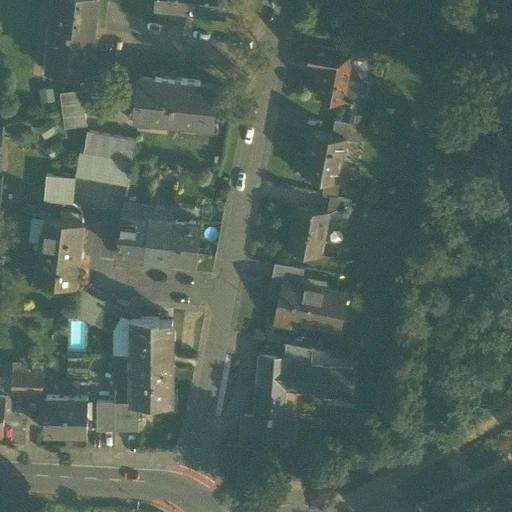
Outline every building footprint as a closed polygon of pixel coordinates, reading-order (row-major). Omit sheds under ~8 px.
[(73,69),(89,71),(90,55),(91,55),(96,10),(95,10),(96,0),(54,0),(47,66),(73,69)] [(155,0),(155,4),(225,11),(226,0),(155,0)] [(351,51),(372,56),(374,45),(343,39),(341,49),(351,51)] [(353,100),(363,102),(367,84),(346,80),(351,51),(341,49),(311,43),(308,61),(325,64),(319,94),(343,99),(343,98),(350,99),(349,100),(353,101),(353,100)] [(445,85),(447,67),(435,66),(433,84),(445,85)] [(134,116),(212,125),(217,83),(201,81),(201,80),(156,75),(156,77),(139,75),(134,116)] [(56,100),(54,87),(39,89),(41,102),(56,100)] [(87,124),(83,89),(60,91),(65,127),(87,124)] [(62,127),(54,115),(36,127),(44,139),(62,127)] [(345,138),(357,140),(360,123),(335,118),(333,134),(345,136),(345,138)] [(89,129),(85,150),(93,152),(119,156),(131,159),(135,138),(89,129)] [(304,173),(325,177),(328,161),(340,163),(345,138),(345,136),(333,134),(312,130),(307,154),(298,152),(294,170),(304,171),(304,173)] [(75,173),(89,176),(93,152),(85,150),(80,149),(75,173)] [(119,156),(93,152),(89,176),(114,181),(119,156)] [(131,159),(119,156),(114,181),(127,183),(131,159)] [(337,180),(340,163),(328,161),(325,177),(337,180)] [(75,173),(45,171),(43,198),(73,201),(75,173)] [(337,180),(325,177),(322,193),(329,194),(334,195),(337,180)] [(327,211),(348,215),(352,198),(334,195),(329,194),(329,196),(326,210),(328,210),(327,211)] [(124,198),(123,213),(148,216),(150,201),(124,198)] [(291,248),(319,253),(327,211),(328,210),(326,210),(297,204),(289,247),(291,248)] [(118,251),(144,254),(148,216),(123,213),(118,251)] [(28,239),(42,240),(45,215),(31,214),(28,239)] [(42,240),(41,254),(75,258),(79,220),(45,215),(42,240)] [(174,219),(148,216),(144,254),(170,257),(174,219)] [(201,222),(174,219),(170,257),(196,260),(201,222)] [(76,258),(75,258),(41,254),(38,253),(35,278),(73,282),(76,258)] [(282,278),(300,282),(302,274),(304,266),(275,261),(271,280),(281,282),(282,278)] [(326,279),(302,274),(300,282),(325,287),(326,279)] [(330,329),(340,331),(340,327),(331,326),(335,307),(344,309),(348,291),(325,287),(300,282),(282,278),(281,282),(278,297),(273,322),(292,325),(293,319),(331,327),(330,329)] [(268,295),(278,297),(281,282),(271,280),(268,295)] [(78,315),(83,317),(92,296),(81,291),(69,314),(78,315)] [(83,317),(95,322),(104,301),(92,296),(83,317)] [(126,311),(104,301),(95,322),(113,330),(116,332),(124,314),(126,311)] [(331,326),(340,327),(344,309),(335,307),(331,326)] [(116,332),(113,330),(113,353),(132,353),(132,317),(124,314),(116,332)] [(132,317),(132,353),(172,353),(173,320),(158,320),(158,317),(132,317)] [(285,358),(311,360),(312,345),(286,340),(284,357),(286,357),(285,358)] [(172,392),(172,353),(132,353),(132,400),(132,402),(138,402),(153,402),(153,408),(176,408),(177,392),(172,392)] [(281,418),(283,384),(285,363),(285,358),(286,357),(284,357),(260,355),(258,382),(260,383),(258,415),(258,416),(268,417),(268,418),(281,418)] [(310,365),(285,363),(283,384),(327,388),(326,392),(328,392),(328,390),(350,392),(352,367),(330,366),(310,365)] [(13,393),(26,394),(27,364),(15,364),(14,375),(13,392),(13,393)] [(40,365),(27,364),(26,394),(39,394),(40,365)] [(0,391),(5,392),(13,392),(14,375),(0,374),(0,391)] [(45,430),(66,430),(67,394),(46,394),(45,430)] [(87,395),(67,394),(66,430),(87,431),(87,395)] [(114,429),(115,400),(97,400),(97,428),(114,429)] [(115,400),(114,429),(139,429),(139,407),(138,407),(138,402),(132,402),(132,400),(115,400)] [(294,419),(281,418),(268,418),(268,417),(258,416),(258,415),(244,414),(242,437),(255,444),(262,444),(262,439),(276,440),(293,434),(294,419)]
